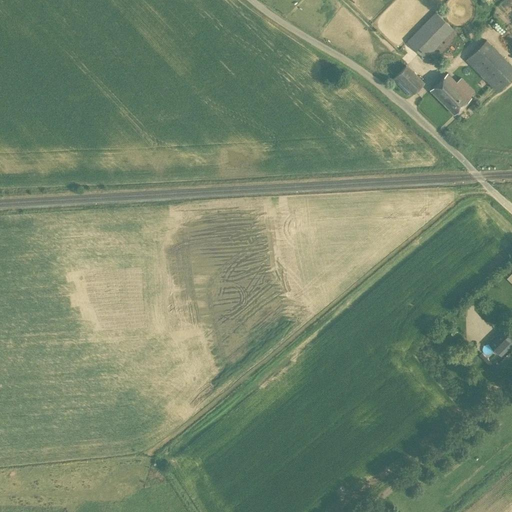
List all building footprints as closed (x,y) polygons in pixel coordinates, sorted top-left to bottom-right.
[(485,0),(480,4),(484,8),(488,5),(485,0)] [(436,11),(407,41),(425,58),(428,55),(454,29),(436,11)] [(511,64),(486,39),(466,59),(497,91),(511,76),(511,64)] [(400,71),(392,79),(410,96),(425,82),(407,64),(400,71)] [(447,72),(430,89),(454,114),(471,97),(447,72)] [(511,343),(511,342),(511,330),(507,326),(501,332),(490,343),(500,354),(511,343)]
